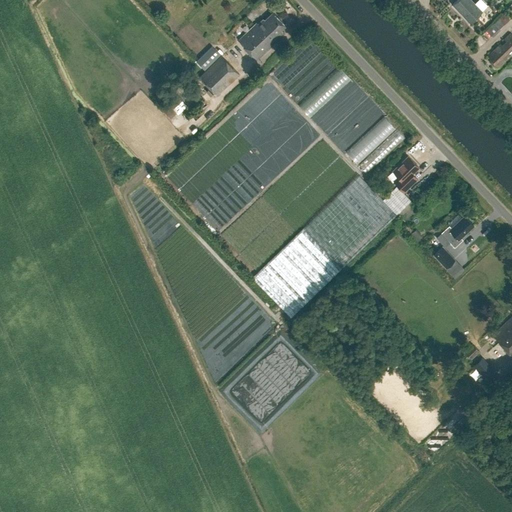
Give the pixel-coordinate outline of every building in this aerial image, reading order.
[(472,0),(457,0),(453,4),(470,22),(483,10),(472,0)] [(258,59),(286,33),(282,29),(287,25),(274,12),(266,20),(264,18),(259,23),(258,22),(239,40),(258,59)] [(493,37),(500,30),(493,23),(486,30),(493,37)] [(505,39),(489,56),(491,57),(489,59),(496,65),(497,64),(499,66),(511,53),(511,33),(505,39)] [(204,69),(220,54),(215,49),(199,64),(204,69)] [(218,95),(240,74),(223,55),(200,76),(218,95)] [(352,159),(391,123),(381,112),(342,148),(352,159)] [(385,130),(388,137),(397,132),(394,125),(385,130)] [(404,190),(415,180),(418,177),(413,172),(420,166),(409,155),(394,170),(399,176),(395,180),(404,190)] [(253,278),(291,317),(412,201),(398,186),(384,200),(360,175),(253,278)] [(474,224),(466,216),(453,228),(450,225),(442,232),(455,247),(463,239),(461,237),(474,224)] [(423,236),(416,229),(410,235),(417,242),(423,236)] [(456,259),(443,246),(434,254),(447,267),(456,259)] [(459,264),(451,273),(455,277),(463,269),(459,264)] [(511,315),(493,333),(511,353),(511,315)] [(473,342),(464,350),(472,359),(480,351),(473,342)]
